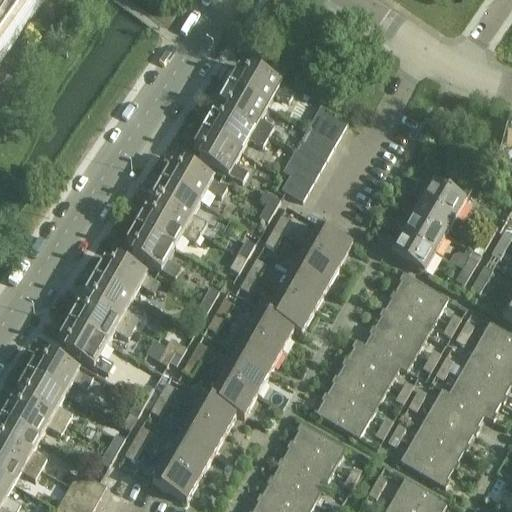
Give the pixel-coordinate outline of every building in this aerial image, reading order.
[(0,0),(0,51),(36,0),(0,0)] [(229,89),(269,113),(276,100),(288,107),(294,96),(251,72),(248,78),(238,73),(229,89)] [(269,113),(229,89),(219,107),(228,112),(225,117),(268,142),(274,132),(262,125),(269,113)] [(325,102),(325,103),(307,135),(335,151),(343,138),(322,126),(327,116),(332,107),(325,102)] [(348,128),(327,116),(322,126),(343,138),(348,128)] [(268,142),(225,117),(222,123),(213,118),(203,134),(243,157),(250,145),(262,152),(268,142)] [(243,157),(203,134),(193,152),(202,157),(199,163),(242,188),(248,177),(236,170),(243,157)] [(306,153),(327,165),(335,151),(307,135),(294,157),(301,161),(306,153)] [(306,153),(301,161),(300,163),(321,175),(327,165),(306,153)] [(300,163),(301,161),(294,157),(283,177),(290,181),(294,173),(315,186),(321,175),(300,163)] [(161,186),(201,209),(209,196),(221,203),(227,193),(184,168),(181,174),(171,169),(161,186)] [(288,184),(309,196),(315,186),(294,173),(290,181),(288,184)] [(451,182),(445,193),(433,186),(422,204),(456,224),(472,195),(451,182)] [(281,195),(303,207),(309,196),(288,184),(281,195)] [(201,209),(161,186),(152,203),(161,208),(158,214),(200,239),(207,228),(195,221),(201,209)] [(280,206),(279,205),(264,197),(260,205),(267,209),(276,214),(280,206)] [(412,222),(446,241),(456,224),(422,204),(412,222)] [(259,223),(268,228),(276,214),(267,209),(259,223)] [(200,239),(158,214),(155,219),(145,214),(135,231),(175,254),(183,242),(195,249),(200,239)] [(272,235),(282,241),(291,225),(281,220),(272,235)] [(402,240),(435,259),(446,241),(412,222),(402,240)] [(482,239),(490,244),(497,232),(489,227),(482,239)] [(304,253),(339,273),(352,250),(317,230),(304,253)] [(175,254),(135,231),(126,248),(135,254),(132,260),(175,284),(181,273),(168,266),(175,254)] [(264,249),(274,255),(282,241),(272,235),(264,249)] [(498,247),(506,252),(511,241),(511,240),(504,236),(498,247)] [(475,250),(484,255),(490,244),(482,239),(475,250)] [(435,259),(402,240),(391,258),(425,278),(435,259)] [(237,261),(246,266),(254,250),(246,245),(237,261)] [(506,252),(498,247),(491,259),(499,264),(506,252)] [(339,273),(304,253),(292,275),(326,295),(339,273)] [(246,266),(237,261),(230,273),(238,278),(246,266)] [(462,274),(470,279),(477,267),(468,262),(462,274)] [(104,265),(94,282),(134,305),(138,298),(141,292),(154,300),(154,299),(160,289),(117,264),(113,270),(104,265)] [(247,279),(257,284),(266,269),(256,264),(247,279)] [(477,283),(486,287),(492,276),(484,271),(477,283)] [(455,285),(464,290),(470,279),(462,274),(455,285)] [(326,295),(292,275),(279,297),(314,317),(326,295)] [(239,293),(249,298),(257,284),(247,279),(239,293)] [(392,297),(437,323),(448,305),(403,279),(399,286),(401,287),(395,298),(393,297),(392,297)] [(134,305),(94,282),(85,298),(94,304),(91,310),(134,334),(140,324),(127,317),(134,305)] [(470,295),(479,299),(486,287),(477,283),(470,295)] [(202,306),(210,311),(219,297),(210,292),(202,306)] [(314,317),(279,297),(267,318),(266,317),(266,318),(295,335),(294,335),(301,339),(314,317)] [(382,315),(427,341),(437,323),(392,297),(389,304),(390,305),(385,315),(383,314),(382,315)] [(511,303),(502,321),(511,327),(511,303)] [(215,319),(225,325),(233,309),(224,304),(215,319)] [(210,311),(202,306),(194,320),(202,325),(210,311)] [(68,327),(109,350),(116,337),(128,344),(134,334),(91,310),(88,315),(78,310),(68,327)] [(247,337),(281,357),(294,335),(295,335),(266,318),(266,317),(260,314),(247,337)] [(372,333),(417,358),(427,341),(382,315),(379,321),(380,322),(374,333),(373,332),(372,333)] [(207,333),(217,338),(225,325),(215,319),(207,333)] [(448,329),(455,333),(461,324),(453,319),(448,329)] [(109,350),(68,327),(59,343),(68,349),(65,355),(108,380),(114,369),(101,362),(109,350)] [(460,336),(468,341),(474,331),(466,327),(460,336)] [(479,347),(511,365),(511,341),(489,328),(479,347)] [(455,333),(448,329),(442,338),(450,343),(455,333)] [(417,358),(372,333),(368,339),(370,340),(364,351),(364,352),(400,372),(399,373),(406,377),(417,358)] [(455,346),(463,350),(468,341),(460,336),(455,346)] [(281,357),(247,337),(234,359),(269,379),(281,357)] [(182,362),(186,353),(170,344),(166,353),(174,358),(182,362)] [(390,390),(399,373),(400,372),(364,352),(364,351),(355,345),(351,353),(353,354),(347,364),(345,363),(345,364),(390,390)] [(190,363),(199,368),(208,353),(199,347),(190,363)] [(511,365),(479,347),(469,364),(511,389),(511,365)] [(161,360),(158,366),(167,372),(168,369),(169,367),(176,371),(182,362),(174,358),(166,353),(161,360)] [(427,364),(435,369),(440,359),(433,355),(427,364)] [(269,379),(234,359),(222,381),(256,401),(269,379)] [(27,378),(67,400),(74,388),(87,395),(93,384),(50,360),(46,366),(37,360),(27,378)] [(440,372),(448,376),(454,367),(446,362),(440,372)] [(182,377),(192,382),(199,368),(190,363),(182,377)] [(335,382),(380,408),(390,390),(345,364),(341,370),(343,372),(337,382),(335,381),(335,382)] [(435,369),(427,364),(422,374),(430,378),(435,369)] [(511,389),(469,364),(458,382),(503,408),(507,402),(505,401),(511,390),(511,389)] [(435,381),(443,385),(448,376),(440,372),(435,381)] [(67,400),(27,378),(17,394),(27,400),(23,405),(67,430),(72,420),(60,413),(67,400)] [(256,401),(222,381),(210,402),(203,398),(202,399),(203,399),(209,402),(209,403),(237,419),(244,423),(256,401)] [(324,400),(369,425),(380,408),(335,382),(331,388),(333,389),(327,400),(325,399),(324,400)] [(458,382),(449,399),(448,400),(484,421),(493,427),(497,420),(495,419),(501,408),(503,409),(503,408),(458,382)] [(400,396),(408,400),(413,391),(406,386),(400,396)] [(158,403),(167,409),(176,393),(166,388),(158,403)] [(137,403),(146,408),(154,394),(145,389),(137,403)] [(413,403),(421,408),(426,398),(418,394),(413,403)] [(431,413),(476,439),(480,433),(477,432),(484,421),(448,400),(449,399),(442,395),(431,413)] [(395,405),(402,410),(408,400),(400,396),(395,405)] [(203,399),(202,399),(189,421),(224,442),(237,419),(209,403),(209,402),(203,399)] [(369,425),(324,400),(321,406),(323,407),(317,417),(315,416),(314,418),(359,444),(369,425)] [(146,408),(137,403),(128,418),(137,423),(146,408)] [(150,417),(160,422),(167,409),(158,403),(150,417)] [(408,413),(415,417),(421,408),(413,403),(408,413)] [(67,430),(23,405),(20,411),(11,406),(2,422),(41,445),(48,433),(61,440),(67,430)] [(476,439),(431,413),(421,431),(466,457),(469,451),(468,450),(474,439),(476,440),(476,439)] [(224,442),(189,421),(177,443),(212,463),(224,442)] [(41,445),(2,422),(0,424),(0,444),(1,445),(0,446),(0,451),(40,475),(46,465),(34,458),(41,445)] [(380,431),(388,436),(393,426),(385,422),(380,431)] [(290,448),(335,473),(345,455),(300,429),(296,436),(298,437),(292,448),(290,447),(290,448)] [(393,439),(400,443),(406,433),(398,429),(393,439)] [(388,436),(380,431),(375,441),(382,445),(388,436)] [(466,457),(421,431),(410,449),(456,475),(459,469),(457,468),(464,457),(465,458),(466,457)] [(132,447),(142,452),(151,437),(141,432),(132,447)] [(108,453),(117,458),(125,444),(116,439),(108,453)] [(387,448),(395,452),(400,443),(393,439),(387,448)] [(212,463),(177,443),(164,465),(199,485),(212,463)] [(142,452),(132,447),(125,461),(134,466),(142,452)] [(280,465),(325,491),(335,473),(290,448),(286,454),(288,455),(282,465),(280,464),(280,465)] [(456,475),(410,449),(400,467),(445,493),(449,486),(447,485),(453,475),(455,476),(456,475)] [(40,475),(0,451),(0,481),(15,491),(22,478),(35,485),(40,475)] [(109,473),(112,467),(117,458),(108,453),(99,467),(109,473)] [(164,465),(151,487),(186,507),(199,485),(164,465)] [(269,483),(315,509),(325,491),(280,465),(276,471),(278,473),(272,483),(270,482),(269,483)] [(348,481),(356,485),(361,476),(354,471),(348,481)] [(106,493),(99,489),(78,477),(69,492),(76,496),(79,492),(100,504),(106,493)] [(0,511),(1,511),(19,511),(21,510),(8,503),(15,491),(0,481),(0,511)] [(356,485),(348,481),(343,490),(350,495),(356,485)] [(373,490),(381,495),(386,485),(379,481),(373,490)] [(259,501),(278,511),(312,511),(315,509),(269,483),(266,489),(268,490),(262,501),(260,500),(259,501)] [(394,502),(411,511),(445,511),(447,510),(449,511),(450,510),(405,484),(394,502)] [(511,487),(508,485),(502,496),(511,501),(511,487)] [(368,500),(375,504),(381,495),(373,490),(368,500)] [(91,511),(73,502),(76,496),(69,492),(57,511),(91,511)] [(79,492),(76,496),(73,502),(91,511),(95,511),(100,504),(79,492)] [(278,511),(259,501),(256,507),(258,508),(255,511),(278,511)] [(388,511),(411,511),(394,502),(388,511)]
